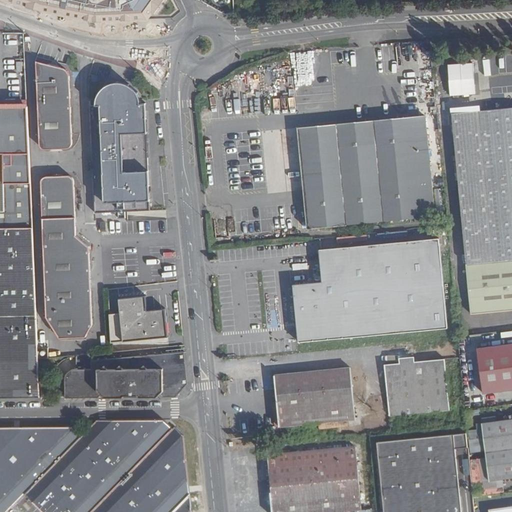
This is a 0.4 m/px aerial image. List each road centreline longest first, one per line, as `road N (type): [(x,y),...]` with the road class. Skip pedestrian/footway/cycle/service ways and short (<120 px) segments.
road 1 (unclassified): [(178,92),(207,408)]
road 2 (tertiary): [(225,39),(511,14)]
road 3 (unclassified): [(0,408),(207,408)]
